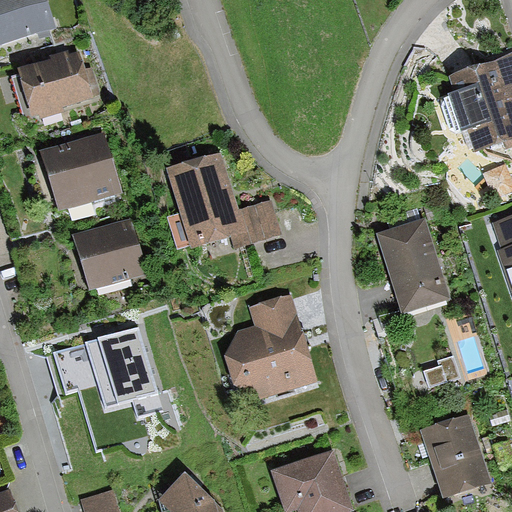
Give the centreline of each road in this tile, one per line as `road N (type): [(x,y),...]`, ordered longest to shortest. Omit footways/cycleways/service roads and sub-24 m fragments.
road 1 (residential): [(343,177),(351,339),(399,488)]
road 2 (residential): [(343,177),(317,174),(266,144),(205,0)]
road 3 (residential): [(422,0),(381,63),(343,177)]
road 4 (residential): [(0,329),(56,511)]
